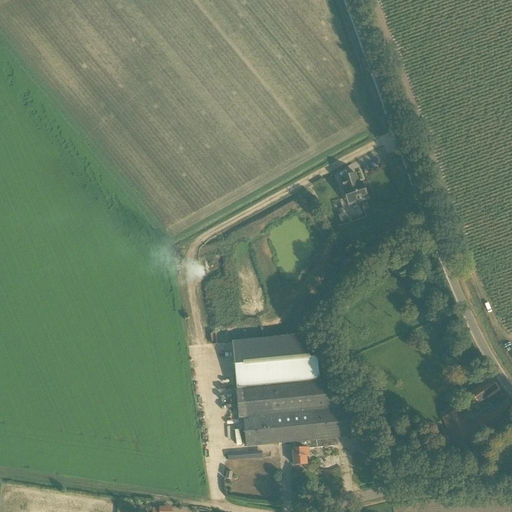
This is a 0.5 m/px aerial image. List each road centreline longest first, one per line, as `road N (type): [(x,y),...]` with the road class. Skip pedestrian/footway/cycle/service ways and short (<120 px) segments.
road 1 (unclassified): [(511,377),(467,294),(357,0)]
road 2 (track): [(213,511),(0,475)]
road 3 (unclassified): [(322,511),(351,499),(461,483),(511,486)]
